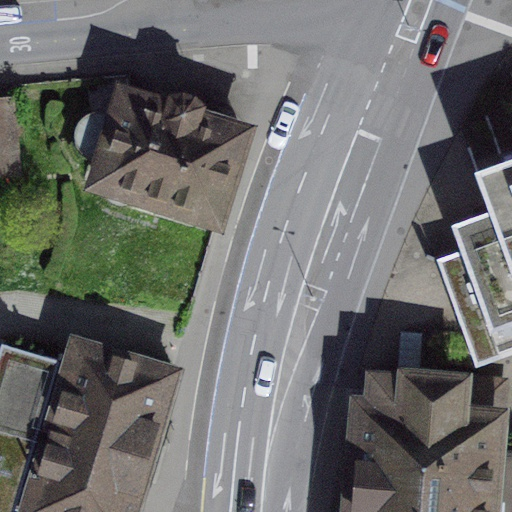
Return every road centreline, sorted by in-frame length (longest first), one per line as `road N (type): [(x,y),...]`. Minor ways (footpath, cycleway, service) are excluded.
road 1 (primary): [(396,46),(283,330),(267,511)]
road 2 (tertiary): [(206,7),(0,22)]
road 3 (tertiary): [(396,46),(347,21),(206,7)]
